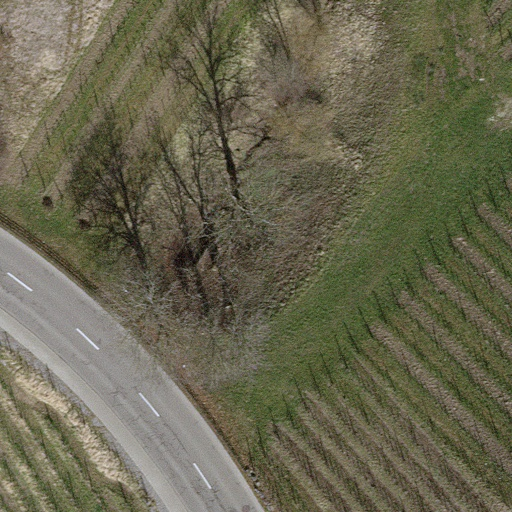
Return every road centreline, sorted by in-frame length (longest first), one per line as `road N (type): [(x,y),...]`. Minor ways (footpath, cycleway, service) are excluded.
road 1 (tertiary): [(0,271),(154,411),(217,511)]
road 2 (track): [(511,112),(474,137),(361,266)]
